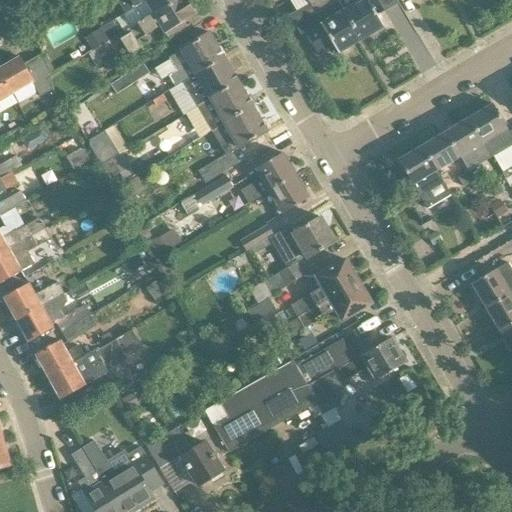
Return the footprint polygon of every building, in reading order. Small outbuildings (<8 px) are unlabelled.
[(186,0),(180,0),(155,16),(154,15),(140,24),(124,34),(108,44),(103,47),(111,59),(125,50),(130,57),(141,50),(136,42),(147,35),(161,26),(165,34),(166,34),(168,39),(183,29),(180,25),(196,16),(186,0)] [(120,0),(118,2),(125,14),(131,11),(134,13),(148,4),(154,15),(155,16),(180,0),(120,0)] [(359,42),(333,0),(307,0),(310,4),(289,16),(304,40),(308,38),(319,57),(334,48),(338,55),(359,42)] [(333,0),(359,42),(384,28),(367,0),(362,0),(353,5),(349,0),(333,0)] [(398,4),(395,0),(376,0),(384,12),(398,4)] [(100,31),(108,44),(124,34),(116,20),(99,30),(100,31)] [(100,31),(86,40),(89,44),(94,52),(103,47),(108,44),(100,31)] [(186,83),(224,59),(210,35),(171,58),(177,69),(169,73),(176,86),(185,81),(186,83)] [(0,69),(0,74),(12,96),(33,84),(40,97),(52,91),(46,80),(51,77),(40,57),(24,66),(20,58),(0,69)] [(224,59),(186,83),(200,107),(238,83),(224,59)] [(145,65),(113,85),(118,95),(151,74),(145,65)] [(0,102),(12,96),(0,74),(0,102)] [(238,83),(200,107),(214,131),(253,108),(238,83)] [(511,131),(509,133),(493,105),(469,120),(491,158),(511,145),(511,131)] [(214,131),(227,153),(201,168),(209,181),(236,165),(230,154),(267,132),(253,108),(214,131)] [(460,158),(468,172),(474,181),(485,175),(479,165),(491,158),(469,120),(445,134),(460,158)] [(97,169),(111,161),(120,155),(104,132),(82,145),(97,169)] [(460,158),(445,134),(422,147),(436,172),(460,158)] [(436,172),(422,147),(398,161),(427,210),(451,196),(436,172)] [(83,165),(75,152),(63,158),(71,172),(83,165)] [(252,202),(269,192),(296,176),(283,154),(252,172),(254,174),(248,177),(252,184),(241,191),(245,199),(252,202)] [(0,180),(13,173),(22,168),(16,158),(0,166),(0,180)] [(111,161),(97,169),(105,182),(119,173),(111,161)] [(474,181),(468,172),(458,178),(463,188),(474,181)] [(13,173),(0,180),(0,193),(19,183),(13,173)] [(232,188),(225,176),(195,194),(196,196),(181,206),(186,215),(232,188)] [(296,176),(269,192),(276,204),(273,206),(279,217),(309,199),(296,176)] [(144,189),(137,178),(114,192),(121,203),(144,189)] [(0,217),(14,209),(26,203),(20,193),(0,203),(0,217)] [(499,200),(489,206),(496,219),(507,213),(499,200)] [(14,209),(0,217),(0,218),(4,226),(0,228),(0,254),(31,237),(44,230),(38,219),(24,226),(14,209)] [(320,218),(293,234),(289,228),(270,238),(288,268),(265,282),(273,295),(304,276),(298,265),(307,259),(308,260),(335,244),(320,218)] [(273,235),(267,225),(249,236),(256,246),(273,235)] [(436,232),(428,237),(434,247),(442,242),(436,232)] [(31,237),(0,254),(0,284),(21,273),(21,272),(34,264),(27,252),(37,247),(31,237)] [(298,318),(358,282),(345,260),(316,277),(323,288),(291,307),(292,308),(285,312),(290,320),(297,316),(298,318)] [(485,308),(511,292),(511,271),(507,264),(496,271),(472,285),(485,308)] [(358,282),(298,318),(288,324),(295,336),(336,311),(343,321),(371,305),(358,282)] [(16,322),(63,296),(64,295),(57,283),(34,296),(28,285),(4,300),(16,322)] [(511,292),(485,308),(499,332),(511,324),(511,292)] [(63,296),(16,322),(29,344),(53,330),(47,318),(61,310),(67,302),(63,296)] [(268,300),(248,312),(255,324),(276,312),(268,300)] [(62,333),(91,317),(85,306),(56,323),(62,333)] [(91,317),(62,333),(67,343),(96,327),(91,317)] [(511,324),(499,332),(511,354),(511,324)] [(60,401),(108,374),(106,372),(127,360),(125,358),(142,348),(133,331),(85,358),(48,379),(60,401)] [(297,367),(325,414),(337,407),(342,388),(340,384),(368,368),(376,381),(406,363),(392,339),(362,356),(350,336),(297,367)] [(48,379),(85,358),(78,346),(66,353),(60,342),(36,356),(48,379)] [(325,414),(297,367),(296,368),(293,362),(220,403),(227,416),(212,424),(229,454),(314,406),(320,417),(325,414)] [(123,379),(112,386),(115,391),(126,385),(123,379)] [(136,410),(129,396),(121,400),(128,414),(136,410)] [(192,452),(178,428),(146,448),(159,470),(180,457),(199,487),(210,480),(212,483),(223,477),(221,473),(223,472),(206,443),(192,452)] [(0,444),(0,470),(12,467),(4,443),(0,444)] [(82,449),(121,511),(134,511),(154,500),(150,493),(163,485),(140,448),(127,456),(124,450),(104,462),(92,443),(82,449)] [(121,511),(82,449),(71,456),(85,479),(80,482),(87,492),(84,494),(94,511),(121,511)] [(72,479),(74,472),(71,467),(61,473),(67,482),(72,479)]
